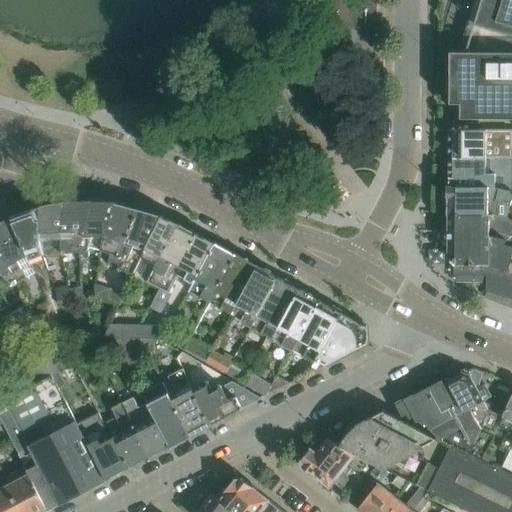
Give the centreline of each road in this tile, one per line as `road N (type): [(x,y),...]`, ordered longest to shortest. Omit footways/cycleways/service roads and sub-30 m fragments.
road 1 (tertiary): [(348,273),(168,177),(30,133)]
road 2 (residential): [(348,273),(399,166),(403,0)]
road 3 (residential): [(227,443),(399,357),(426,313)]
road 4 (residential): [(101,511),(227,443)]
road 5 (residential): [(326,511),(227,443)]
